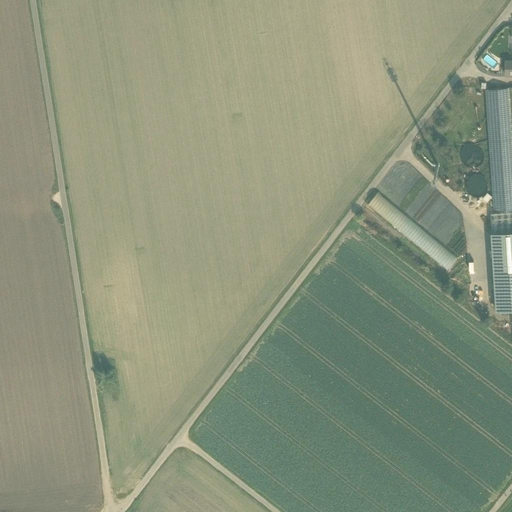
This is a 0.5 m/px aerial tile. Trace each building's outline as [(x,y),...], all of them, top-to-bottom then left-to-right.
[(511,86),(486,89),(495,212),(490,212),(492,232),(511,230),(511,86)] [(476,167),(480,164),(483,160),(484,156),(483,152),(480,148),(477,145),(472,144),(468,145),(464,147),(461,151),(460,156),(461,160),(464,164),(467,167),(472,167),(476,167)] [(483,196),(486,193),(488,189),(488,185),(487,181),(484,177),(480,175),(476,175),(472,176),(469,179),(467,183),(466,187),(468,191),(471,195),(474,197),(479,197),(483,196)] [(378,194),(369,205),(447,269),(456,258),(378,194)] [(511,230),(492,232),(495,283),(496,296),(497,310),(511,309),(511,230)] [(496,296),(495,283),(485,284),(486,297),(496,296)]
